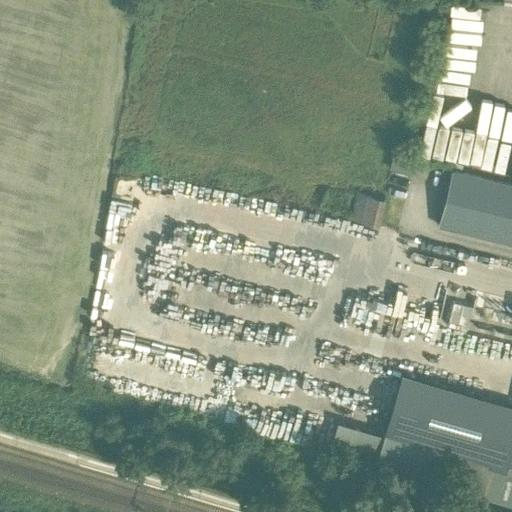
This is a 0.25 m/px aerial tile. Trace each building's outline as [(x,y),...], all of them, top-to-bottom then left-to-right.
[(421,12),(424,0),(412,0),(410,8),(421,12)] [(511,184),(454,170),(440,225),(511,243),(511,184)] [(384,197),(374,194),(358,190),(353,215),(352,219),(377,225),(384,197)] [(465,305),(486,310),(489,293),(468,289),(465,305)] [(383,434),(376,460),(483,491),(482,493),(510,501),(511,493),(511,407),(401,375),(383,434)] [(385,417),(386,393),(338,391),(337,416),(385,417)]
